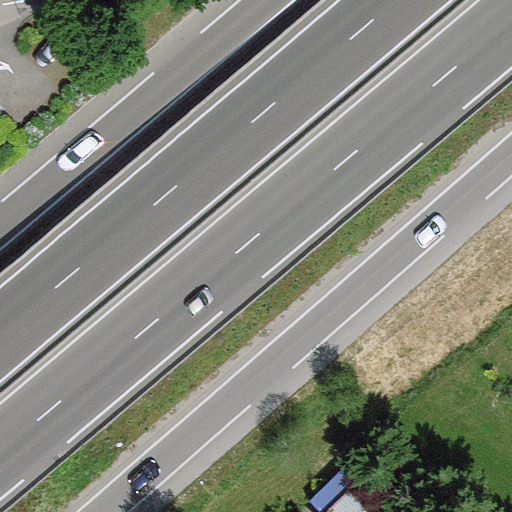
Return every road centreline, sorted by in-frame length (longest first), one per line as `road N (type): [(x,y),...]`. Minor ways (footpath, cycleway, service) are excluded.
road 1 (trunk): [(0,450),(511,20)]
road 2 (trunk): [(101,511),(511,155)]
road 3 (trunk): [(394,0),(0,330)]
road 4 (trunk): [(276,0),(0,236)]
